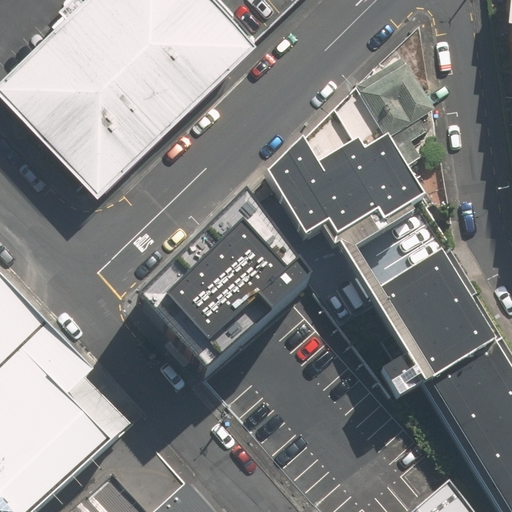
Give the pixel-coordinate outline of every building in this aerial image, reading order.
[(196,0),(85,0),(0,79),(0,104),(89,200),(247,55),(196,0)] [(511,0),(500,0),(502,16),(510,69),(511,90),(511,0)] [(382,142),(427,116),(400,69),(355,95),(382,142)] [(410,397),(478,511),(511,511),(511,377),(382,145),(359,158),(353,147),(314,170),(300,148),(250,195),(284,254),(306,240),(398,404),(410,397)] [(149,298),(211,382),(310,303),(238,210),(149,298)] [(0,511),(46,511),(128,439),(125,433),(132,427),(89,385),(99,374),(0,273),(0,511)] [(302,318),(243,358),(321,472),(366,442),(343,408),(357,399),(302,318)] [(143,511),(111,476),(69,511),(143,511)] [(457,511),(442,492),(414,511),(457,511)] [(185,511),(173,498),(157,511),(185,511)]
